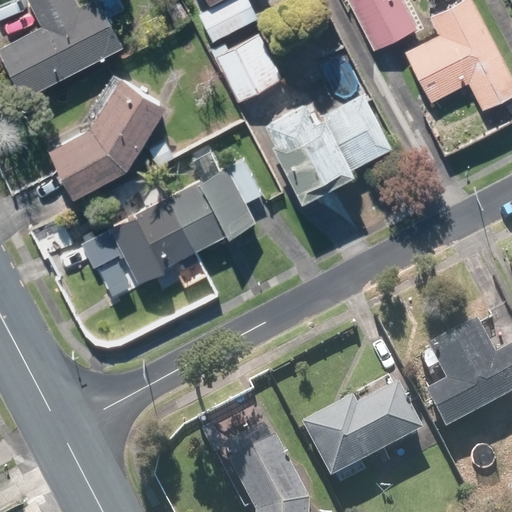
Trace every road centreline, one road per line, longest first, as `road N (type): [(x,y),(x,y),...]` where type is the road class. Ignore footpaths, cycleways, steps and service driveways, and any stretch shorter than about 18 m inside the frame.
road 1 (residential): [(58,432),(511,195)]
road 2 (residential): [(0,322),(58,432)]
